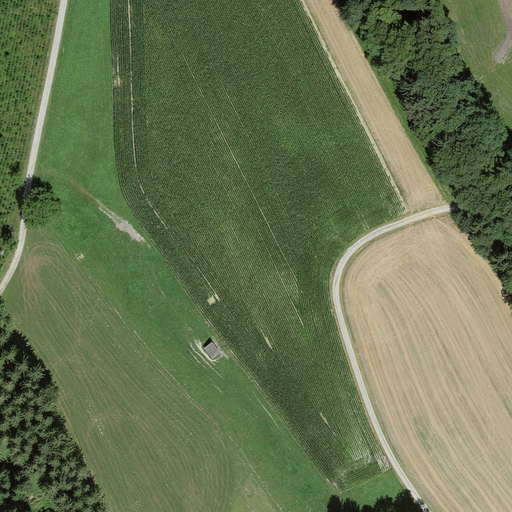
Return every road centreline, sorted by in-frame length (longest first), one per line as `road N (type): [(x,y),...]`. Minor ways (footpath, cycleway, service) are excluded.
road 1 (track): [(511,236),(468,209),(436,206),(361,236),(339,261),(329,290),(371,422),(427,511)]
road 2 (track): [(0,285),(20,233),(59,0)]
